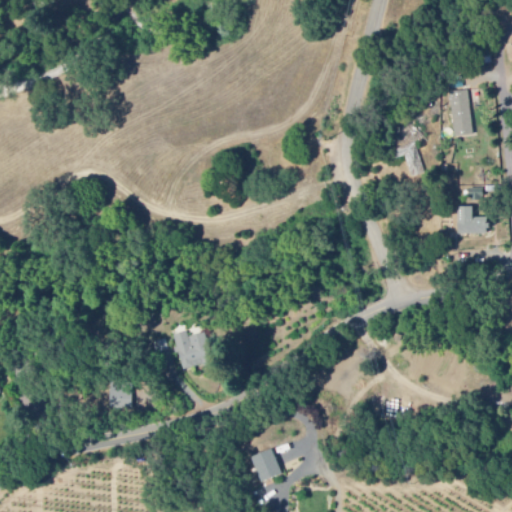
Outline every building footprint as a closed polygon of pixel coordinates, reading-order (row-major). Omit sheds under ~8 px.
[(476,136),(469,92),(451,95),(458,139),(476,136)] [(412,179),(425,177),(420,146),(397,150),(399,159),(409,158),(412,179)] [(486,201),(485,191),(470,191),(471,201),(486,201)] [(490,236),(490,219),(475,219),(475,209),(460,209),(461,236),(490,236)] [(207,334),(191,339),(189,334),(176,337),(184,372),(206,367),(207,371),(216,369),(207,334)] [(133,408),(133,387),(111,386),(111,407),(133,408)] [(264,485),(284,476),(274,451),(254,459),(264,485)]
